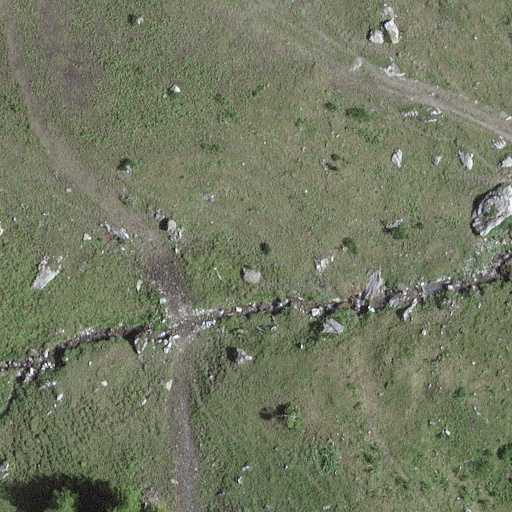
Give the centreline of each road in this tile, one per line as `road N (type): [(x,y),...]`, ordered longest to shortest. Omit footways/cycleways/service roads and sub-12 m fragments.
road 1 (track): [(19,0),(37,89),(132,210),(181,253),(195,297),(188,394),(204,477),(199,511)]
road 2 (track): [(511,125),(271,0)]
